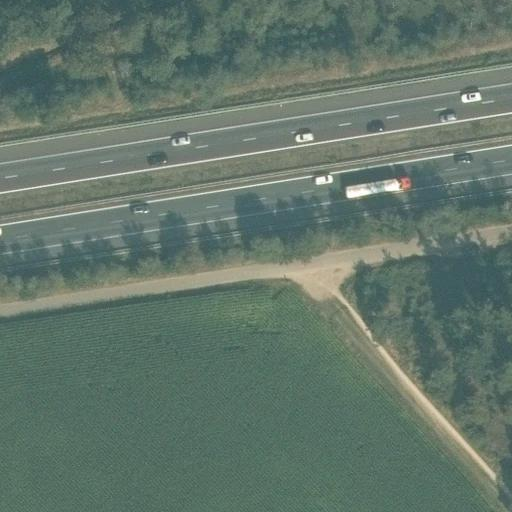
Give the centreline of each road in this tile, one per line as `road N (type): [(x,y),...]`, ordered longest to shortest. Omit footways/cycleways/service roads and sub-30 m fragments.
road 1 (unclassified): [(0,311),(511,230)]
road 2 (motorway): [(511,98),(0,178)]
road 3 (motorway): [(0,240),(511,160)]
road 4 (track): [(509,511),(319,295),(303,264)]
